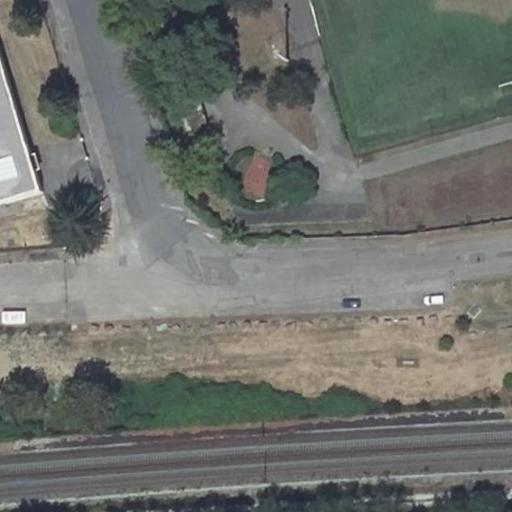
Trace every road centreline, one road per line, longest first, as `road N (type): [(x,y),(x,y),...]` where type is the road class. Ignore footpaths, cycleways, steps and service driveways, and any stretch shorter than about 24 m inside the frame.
road 1 (residential): [(78,0),(150,249),(172,274)]
road 2 (track): [(257,511),(511,497)]
